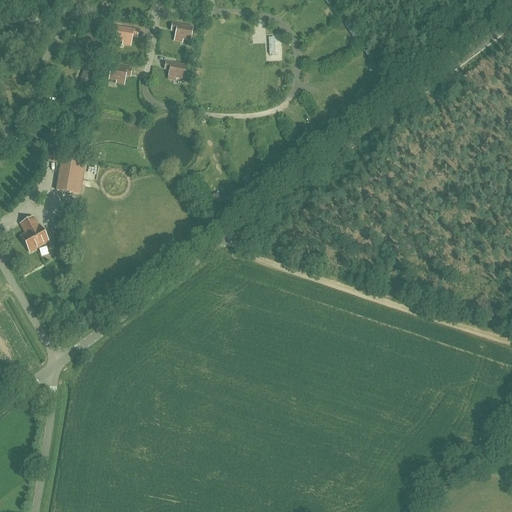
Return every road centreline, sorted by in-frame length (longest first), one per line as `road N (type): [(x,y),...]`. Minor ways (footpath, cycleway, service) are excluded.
road 1 (tertiary): [(58,363),(511,19)]
road 2 (track): [(225,237),(264,260),(511,342)]
road 3 (unclassified): [(34,511),(50,369)]
